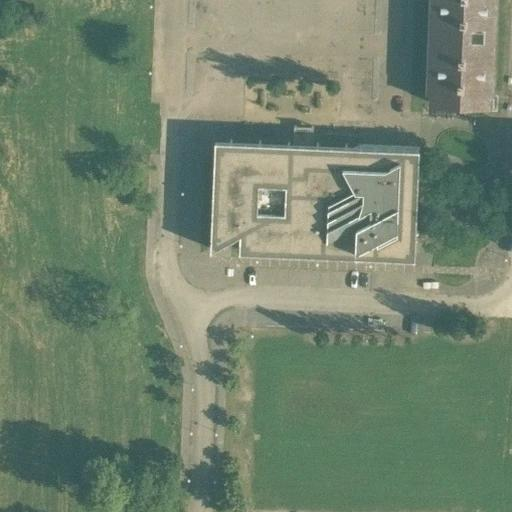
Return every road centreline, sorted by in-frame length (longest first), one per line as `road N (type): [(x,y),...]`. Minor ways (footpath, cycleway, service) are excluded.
road 1 (unclassified): [(507,311),(178,305)]
road 2 (unclassified): [(178,305),(165,273),(177,0)]
road 3 (unclassified): [(507,311),(511,51)]
road 4 (unclassified): [(200,511),(204,367),(178,305)]
road 5 (unknown): [(510,511),(507,311)]
